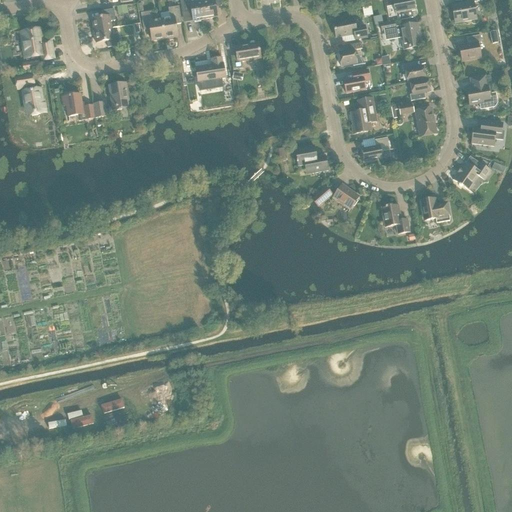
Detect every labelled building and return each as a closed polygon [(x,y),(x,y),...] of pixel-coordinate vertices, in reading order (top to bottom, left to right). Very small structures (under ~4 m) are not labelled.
[(205,20),(201,0),(184,0),(183,0),(185,12),(191,11),(193,22),(205,20)] [(201,0),(205,20),(217,18),(215,7),(222,6),(220,0),(201,0)] [(397,14),(415,11),(413,0),(389,0),(390,1),(393,0),(394,6),(387,7),(389,18),(397,17),(397,14)] [(473,3),(483,1),(482,0),(466,0),(467,4),(452,6),(455,23),(476,19),(473,3)] [(164,39),(161,21),(153,22),(151,12),(144,13),(142,3),(137,4),(139,14),(141,14),(144,31),(150,30),(152,41),(164,39)] [(161,21),(164,39),(177,36),(175,25),(181,24),(179,7),(168,9),(170,19),(161,21)] [(92,19),(94,31),(111,28),(110,22),(115,21),(113,9),(101,11),(102,17),(92,19)] [(355,41),(367,38),(365,26),(355,28),(354,20),(333,24),(335,38),(354,34),(355,41)] [(382,32),(396,29),(394,22),(380,25),(382,32)] [(403,50),(422,47),(418,25),(399,28),(403,50)] [(113,35),(111,28),(94,31),(96,44),(107,42),(108,48),(120,46),(118,34),(113,35)] [(43,40),(41,29),(20,33),(24,59),(40,57),(41,61),(54,58),(52,42),(43,44),(42,40),(43,40)] [(478,44),(482,43),(480,36),(466,38),(468,46),(459,47),(462,62),(481,58),(478,44)] [(354,51),(362,49),(361,43),(349,46),(350,51),(338,54),(341,67),(353,65),(353,67),(363,65),(359,55),(355,56),(354,51)] [(258,44),(235,48),(237,56),(231,57),(233,71),(243,69),(242,61),(260,58),(258,44)] [(215,80),(225,79),(222,58),(211,60),(212,66),(196,68),(198,83),(202,82),(210,89),(215,80)] [(23,73),(41,70),(39,61),(22,64),(23,73)] [(407,83),(418,80),(425,79),(423,68),(417,69),(416,63),(402,65),(403,72),(405,71),(407,83)] [(364,82),(369,81),(368,71),(356,73),(357,79),(344,81),(346,94),(365,91),(364,82)] [(31,116),(46,113),(44,101),(42,101),(40,90),(34,91),(34,87),(32,76),(16,78),(18,90),(23,89),(27,114),(31,116)] [(485,84),(491,83),(490,77),(471,80),(472,87),(473,87),(474,90),(467,91),(469,105),(490,102),(488,88),(486,88),(485,84)] [(424,93),(430,92),(428,80),(418,82),(410,84),(412,95),(410,95),(411,102),(425,99),(424,93)] [(130,108),(126,83),(108,86),(112,111),(130,108)] [(83,115),(80,95),(63,97),(65,106),(67,106),(69,117),(83,115)] [(369,124),(378,122),(373,99),(358,102),(360,112),(351,114),(354,126),(352,126),(353,135),(371,131),(369,124)] [(93,104),(95,119),(106,117),(104,103),(93,104)] [(400,115),(414,113),(412,105),(399,108),(400,115)] [(86,120),(94,119),(92,106),(84,107),(86,120)] [(420,138),(436,135),(431,109),(415,112),(420,135),(420,138)] [(501,132),(502,124),(488,122),(487,129),(474,128),(472,144),(493,147),(494,139),(503,140),(504,132),(501,132)] [(381,152),(390,150),(387,138),(375,141),(376,147),(362,150),(365,163),(382,160),(381,152)] [(325,155),(316,156),(314,147),(295,150),(298,167),(304,166),(306,176),(328,172),(325,155)] [(285,149),(278,150),(280,161),(287,160),(285,149)] [(484,181),(491,172),(479,164),(475,169),(465,162),(453,180),(468,191),(478,177),(484,181)] [(503,174),(505,168),(494,164),(492,169),(503,174)] [(350,210),(359,198),(342,186),(333,198),(350,210)] [(333,196),(326,187),(310,200),(318,209),(333,196)] [(436,224),(450,221),(447,206),(436,208),(434,200),(421,202),(425,221),(435,219),(436,224)] [(398,235),(409,233),(407,220),(401,221),(398,206),(382,209),(385,228),(396,226),(398,235)] [(142,391),(141,384),(123,387),(124,395),(142,391)] [(127,395),(121,396),(123,411),(129,410),(127,395)]
